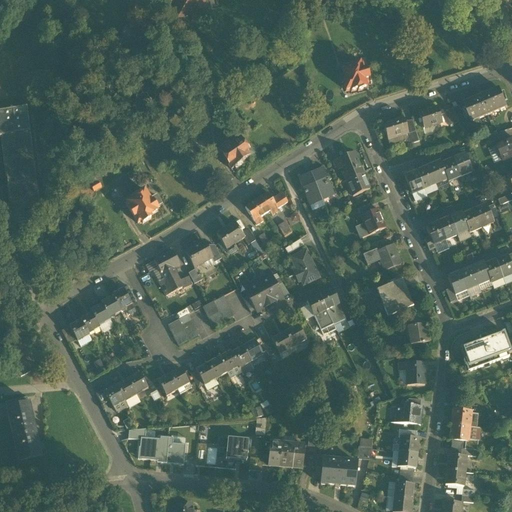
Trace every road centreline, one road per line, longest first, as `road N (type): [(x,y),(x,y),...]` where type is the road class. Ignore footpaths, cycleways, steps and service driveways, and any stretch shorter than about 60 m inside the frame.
road 1 (residential): [(124,261),(176,360),(335,282),(281,167)]
road 2 (residential): [(357,113),(445,330)]
road 3 (residential): [(138,484),(302,496),(342,511)]
road 4 (residential): [(138,484),(42,312)]
road 5 (residential): [(281,167),(124,261)]
road 6 (residential): [(445,330),(426,511)]
road 7 (residential): [(509,64),(357,113)]
road 8 (residential): [(138,484),(0,497)]
